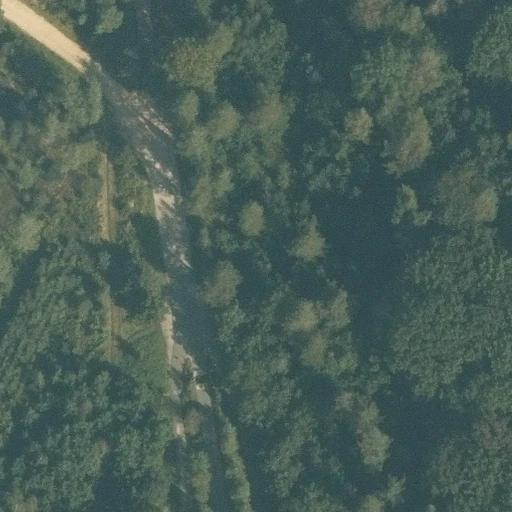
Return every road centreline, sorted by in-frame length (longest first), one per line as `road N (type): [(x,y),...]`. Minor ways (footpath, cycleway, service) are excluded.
road 1 (unclassified): [(139,0),(219,511)]
road 2 (track): [(255,511),(228,396),(190,343),(180,375),(185,511)]
road 3 (track): [(186,309),(130,340),(114,361),(105,511)]
road 4 (track): [(0,2),(79,61),(165,159)]
